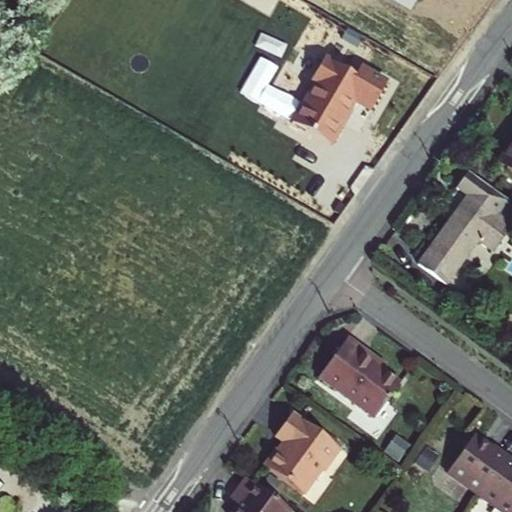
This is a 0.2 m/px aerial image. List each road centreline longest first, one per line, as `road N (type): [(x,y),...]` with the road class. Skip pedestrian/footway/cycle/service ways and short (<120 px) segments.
road 1 (residential): [(511,20),(331,270)]
road 2 (residential): [(331,270),(158,511)]
road 3 (residential): [(331,270),(511,402)]
road 4 (track): [(157,511),(0,411)]
